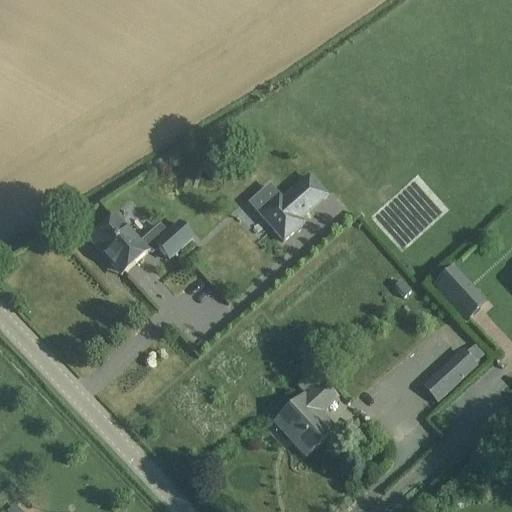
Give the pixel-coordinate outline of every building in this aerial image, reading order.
[(283,243),(302,226),(299,222),(326,198),(308,179),(276,208),(273,204),(259,216),(283,243)] [(102,256),(105,254),(124,275),(148,254),(156,247),(168,261),(192,240),(179,225),(166,236),(159,228),(139,246),(114,219),(89,242),(102,256)] [(453,271),(433,289),(465,323),(484,305),(453,271)] [(452,363),(440,373),(454,387),(465,377),(452,363)] [(338,398),(324,383),(309,398),(307,396),(278,425),(308,457),(336,430),(321,414),(338,398)]
